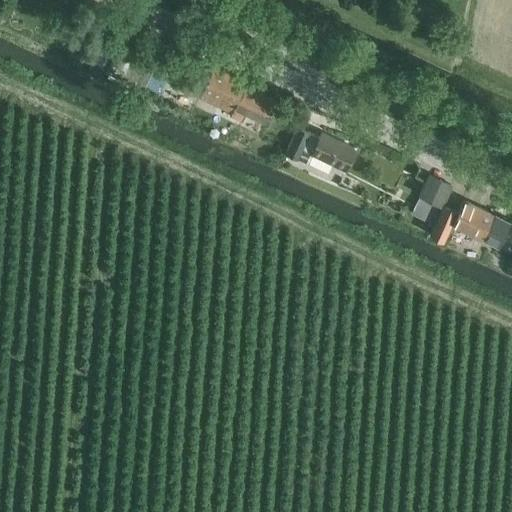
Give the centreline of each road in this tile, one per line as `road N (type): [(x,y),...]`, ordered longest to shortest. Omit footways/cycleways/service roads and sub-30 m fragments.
road 1 (track): [(511,323),(0,79)]
road 2 (unclassified): [(511,190),(117,0)]
